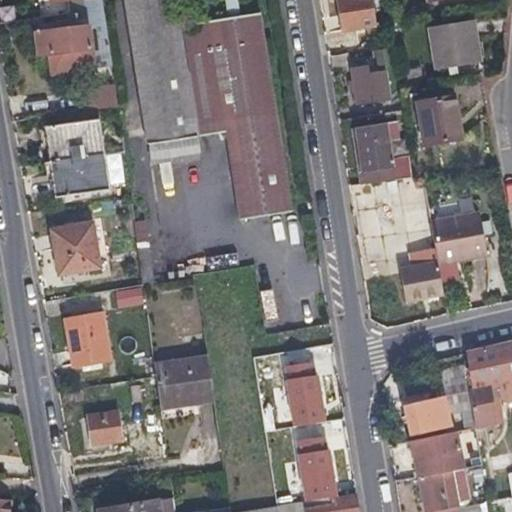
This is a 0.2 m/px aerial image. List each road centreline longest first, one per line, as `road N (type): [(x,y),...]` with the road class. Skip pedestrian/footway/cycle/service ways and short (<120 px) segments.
road 1 (residential): [(357,361),(303,0)]
road 2 (residential): [(0,167),(60,511)]
road 3 (unknown): [(357,361),(319,309),(176,190)]
road 4 (residential): [(357,361),(511,324)]
road 5 (residential): [(378,511),(357,361)]
